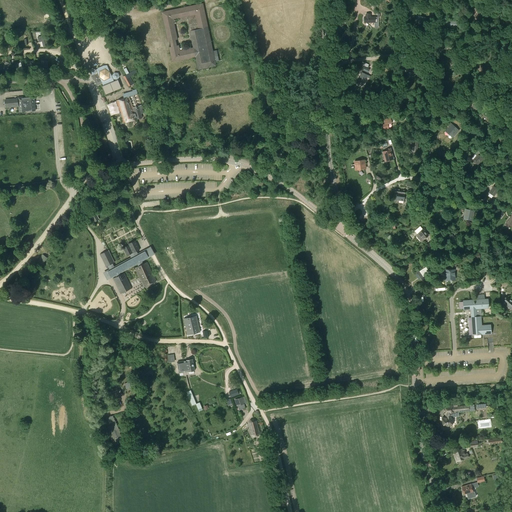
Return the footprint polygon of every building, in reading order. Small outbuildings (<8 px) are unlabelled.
[(220,61),(218,51),(213,52),(203,3),(161,11),(167,41),(169,41),(170,47),(168,47),(171,62),(195,58),(197,71),(216,68),(215,60),(216,60),(217,62),(220,61)] [(364,22),(375,22),(375,17),(370,17),(370,14),(368,14),(368,17),(364,17),(364,22)] [(426,18),(417,15),(415,21),(424,24),(426,18)] [(55,28),(45,28),(51,47),(56,46),(60,44),(67,37),(64,30),(63,28),(55,28)] [(14,29),(1,29),(5,52),(19,51),(14,29)] [(63,46),(62,52),(63,56),(64,57),(66,58),(67,60),(69,61),(76,58),(70,43),(69,41),(63,46)] [(450,55),(448,52),(445,54),(446,56),(442,59),(448,66),(454,62),(449,56),(450,55)] [(408,73),(415,72),(413,61),(406,61),(408,73)] [(10,64),(6,62),(2,72),(6,74),(10,64)] [(110,85),(110,84),(111,83),(114,82),(112,79),(113,78),(114,79),(117,80),(119,77),(118,73),(114,73),(112,76),(113,76),(112,77),(107,65),(103,66),(98,68),(96,70),(95,70),(93,68),(89,70),(91,75),(92,75),(94,80),(96,79),(97,83),(101,81),(103,86),(107,85),(108,85),(108,86),(110,85)] [(123,76),(129,86),(133,84),(130,77),(137,73),(135,70),(123,76)] [(358,81),(363,83),(366,78),(368,79),(370,76),(362,73),(358,81)] [(126,98),(125,98),(116,101),(123,123),(142,118),(142,117),(144,116),(141,106),(133,108),(129,96),(138,94),(136,89),(132,90),(133,91),(123,94),(124,96),(125,96),(126,98)] [(25,112),(25,111),(29,110),(29,111),(35,111),(34,96),(18,98),(19,112),(25,112)] [(493,114),(485,107),(481,111),(488,119),(493,114)] [(384,124),(382,125),(383,129),(388,128),(387,124),(391,123),(390,117),(383,119),(384,124)] [(451,125),(446,131),(453,137),(458,132),(451,125)] [(382,152),(384,160),(392,158),(390,150),(382,152)] [(473,160),(477,165),(483,159),(478,155),(480,153),(477,151),(474,154),(476,156),(473,160)] [(357,165),(357,168),(363,167),(363,164),(365,164),(364,160),(354,162),(355,166),(357,165)] [(493,186),(489,193),(494,196),(498,189),(493,186)] [(396,200),(404,201),(405,195),(405,191),(399,190),(397,189),(397,191),(394,191),(394,196),(396,196),(396,200)] [(473,219),(474,211),(465,209),(463,217),(473,219)] [(504,213),(498,209),(495,214),(497,215),(501,218),(504,213)] [(94,210),(89,213),(92,219),(98,216),(94,210)] [(423,229),(417,234),(422,240),(428,235),(423,229)] [(114,262),(109,250),(100,255),(106,267),(108,266),(110,270),(108,271),(111,277),(115,275),(116,277),(113,278),(113,279),(120,293),(120,294),(121,293),(124,292),(128,290),(131,288),(132,288),(131,288),(124,273),(121,275),(120,272),(137,263),(138,266),(135,268),(134,268),(135,268),(143,287),(144,287),(156,281),(151,271),(147,262),(146,262),(143,264),(141,260),(148,257),(145,251),(138,255),(136,251),(140,250),(135,240),(128,244),(128,245),(122,248),(127,256),(130,254),(132,258),(114,268),(112,263),(114,262)] [(416,272),(420,278),(421,280),(424,279),(419,270),(416,272)] [(452,271),(446,271),(446,279),(452,279),(452,277),(455,277),(455,272),(452,272),(452,271)] [(511,299),(508,297),(508,296),(502,303),(504,305),(505,305),(509,308),(511,305),(511,306),(511,301),(510,300),(511,299)] [(442,297),(432,297),(432,312),(442,312),(442,297)] [(480,300),(481,308),(488,308),(488,299),(480,300)] [(481,308),(480,300),(463,301),(463,310),(471,309),(472,335),(484,334),(491,334),(490,325),(483,325),(481,326),(480,317),(481,317),(481,308)] [(200,332),(196,316),(184,319),(187,335),(200,332)] [(484,339),(487,339),(497,338),(496,318),(483,319),(483,325),(490,325),(491,334),(484,334),(484,339)] [(188,371),(194,370),(192,359),(186,360),(185,360),(187,371),(185,371),(185,374),(188,373),(188,371)] [(187,371),(185,360),(177,362),(179,373),(183,372),(183,374),(185,374),(185,371),(187,371)] [(110,392),(112,398),(114,397),(115,398),(122,395),(119,388),(110,392)] [(186,392),(192,406),(196,404),(190,390),(186,392)] [(244,396),(234,400),(236,406),(246,402),(244,396)] [(474,404),(469,405),(452,407),(452,405),(443,406),(444,414),(446,414),(446,417),(442,418),(443,426),(452,425),(451,417),(459,416),(459,412),(470,411),(474,410),(474,404)] [(120,432),(112,416),(111,416),(106,418),(109,435),(111,440),(114,439),(115,442),(123,439),(120,433),(120,432)] [(259,433),(256,421),(253,419),(250,420),(248,422),(251,435),(254,436),(257,436),(259,433)] [(461,449),(454,451),(456,457),(455,457),(456,461),(457,461),(458,464),(461,463),(460,460),(469,457),(467,453),(465,454),(464,451),(462,452),(461,449)] [(463,494),(467,493),(468,498),(475,496),(474,492),(473,492),(470,484),(461,486),(463,494)]
